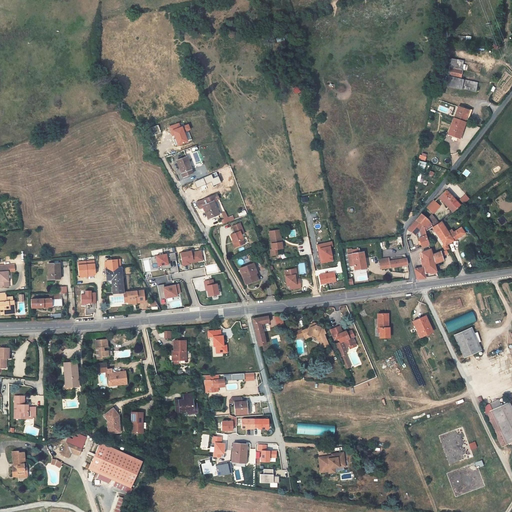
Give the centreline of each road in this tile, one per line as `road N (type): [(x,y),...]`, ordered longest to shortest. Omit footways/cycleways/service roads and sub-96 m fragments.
road 1 (residential): [(414,287),(404,230),(511,94)]
road 2 (tertiary): [(196,316),(0,329)]
road 3 (tertiary): [(414,287),(245,310)]
road 4 (residential): [(245,310),(279,437)]
